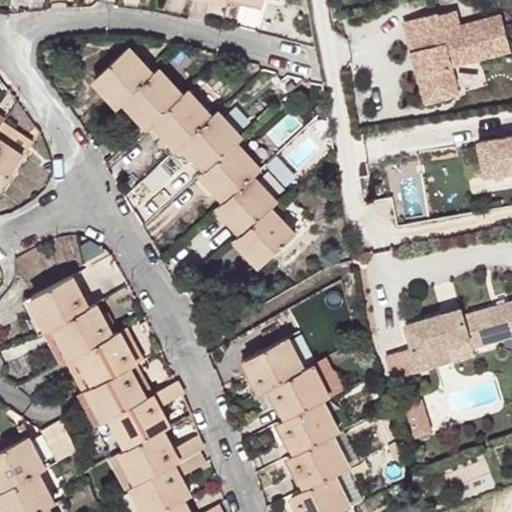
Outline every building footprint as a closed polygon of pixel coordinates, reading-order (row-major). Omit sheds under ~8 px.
[(436,12),(405,21),(426,101),(458,92),(451,64),(511,47),(502,16),(460,27),(455,10),(437,15),(436,12)] [(129,44),(95,76),(120,103),(126,98),(149,124),(155,119),(179,145),(185,140),(208,165),(202,170),(226,198),(218,205),(243,232),(236,237),(261,263),(295,231),(271,205),(277,199),(253,172),(260,165),(237,139),(243,133),(219,107),(212,113),(188,88),(183,93),(159,66),(153,72),(129,44)] [(0,139),(23,154),(33,139),(2,119),(0,121),(0,139)] [(511,134),(479,140),(485,174),(511,168),(511,134)] [(0,188),(23,154),(0,139),(0,188)] [(176,378),(175,378),(146,394),(129,364),(136,360),(120,330),(113,334),(96,302),(89,305),(72,273),(31,295),(48,327),(55,324),(72,355),(80,351),(96,382),(89,386),(105,417),(111,413),(128,445),(121,449),(139,481),(133,484),(147,511),(220,511),(216,502),(197,511),(191,511),(183,497),(189,494),(179,475),(203,462),(197,451),(203,447),(195,433),(172,446),(162,427),(169,423),(159,406),(183,393),(184,393),(176,378)] [(48,327),(31,295),(22,300),(39,332),(44,329),(48,327)] [(418,348),(406,351),(412,371),(435,365),(431,349),(448,345),(469,339),(471,347),(511,336),(511,301),(469,313),(449,318),(447,311),(411,321),(418,348)] [(212,302),(193,311),(202,329),(220,321),(212,302)] [(467,306),(447,311),(449,318),(469,313),(467,306)] [(48,327),(44,329),(61,361),(67,358),(72,355),(55,324),(48,327)] [(287,335),(247,356),(264,388),(272,384),(289,415),(281,419),(297,450),(291,454),(307,485),(293,492),(303,511),(342,511),(341,509),(350,504),(334,472),(347,465),(332,433),(339,430),(323,398),(330,394),(313,362),(304,367),(287,335)] [(452,360),(448,345),(431,349),(435,365),(452,360)] [(72,355),(67,358),(83,388),(89,386),(96,382),(80,351),(72,355)] [(382,379),(412,371),(406,351),(377,359),(382,379)] [(89,386),(83,388),(78,391),(94,423),(105,417),(89,386)] [(421,395),(405,400),(416,431),(432,426),(421,395)] [(29,434),(0,449),(0,478),(4,487),(0,489),(0,495),(8,511),(52,511),(48,504),(54,502),(38,470),(45,466),(29,434)] [(139,481),(121,449),(110,455),(127,488),(133,484),(139,481)]
